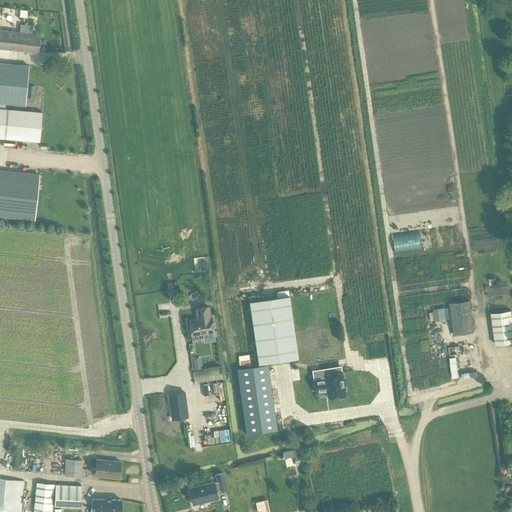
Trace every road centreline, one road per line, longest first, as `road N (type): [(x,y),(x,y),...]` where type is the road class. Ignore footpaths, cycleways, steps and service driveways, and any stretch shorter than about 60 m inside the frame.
road 1 (tertiary): [(155,511),(78,0)]
road 2 (track): [(355,0),(412,400),(432,393)]
road 3 (track): [(388,407),(379,362),(350,362),(300,26)]
road 4 (track): [(469,338),(482,335),(434,0)]
